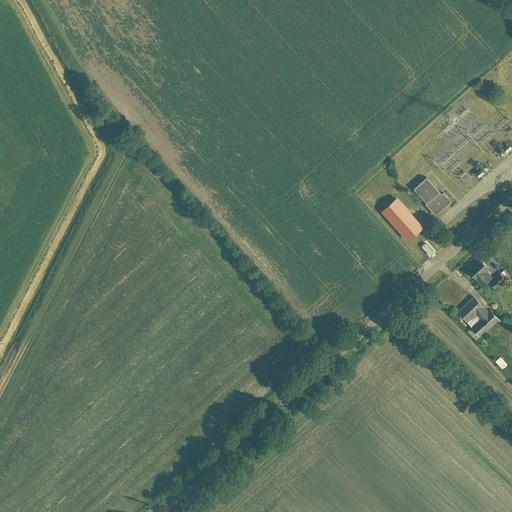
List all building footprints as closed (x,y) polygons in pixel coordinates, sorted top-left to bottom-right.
[(509,155),(509,145),(499,145),(499,154),(509,155)] [(436,212),(449,198),(427,174),(412,188),(436,212)] [(424,225),(396,195),(380,209),(407,240),(424,225)] [(490,267),(479,255),(465,268),(481,285),(493,275),(488,269),(490,267)] [(486,307),(473,293),(455,309),(480,336),(499,318),(488,306),(486,307)] [(500,356),(495,361),(502,368),(507,363),(500,356)]
